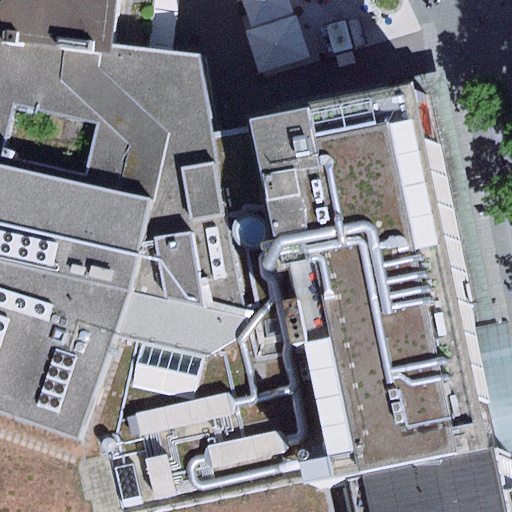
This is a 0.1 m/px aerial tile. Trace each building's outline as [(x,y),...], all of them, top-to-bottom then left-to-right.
[(0,0),(0,35),(143,52),(149,0),(0,0)] [(0,258),(285,321),(246,128),(211,136),(198,57),(143,52),(0,35),(0,258)] [(244,118),(246,128),(285,321),(320,479),(487,444),(411,83),(244,118)] [(285,321),(0,258),(0,511),(326,511),(320,479),(285,321)] [(501,511),(487,444),(320,479),(326,511),(501,511)]
